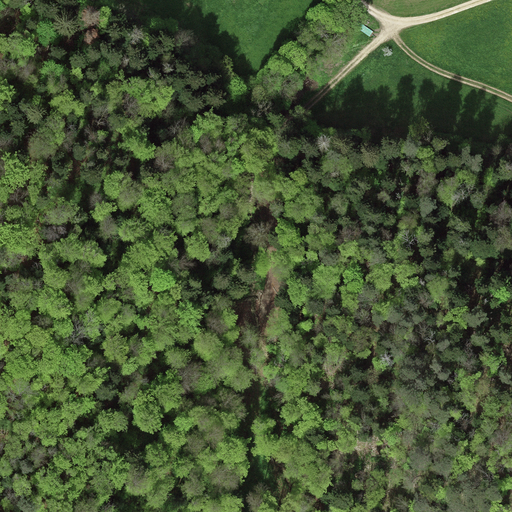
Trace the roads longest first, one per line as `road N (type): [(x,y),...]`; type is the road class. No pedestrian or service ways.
road 1 (track): [(393,22),(274,144),(271,287),(246,336),(229,438),(238,511)]
road 2 (track): [(393,22),(425,63),(511,99)]
road 3 (track): [(481,0),(401,22),(359,0)]
